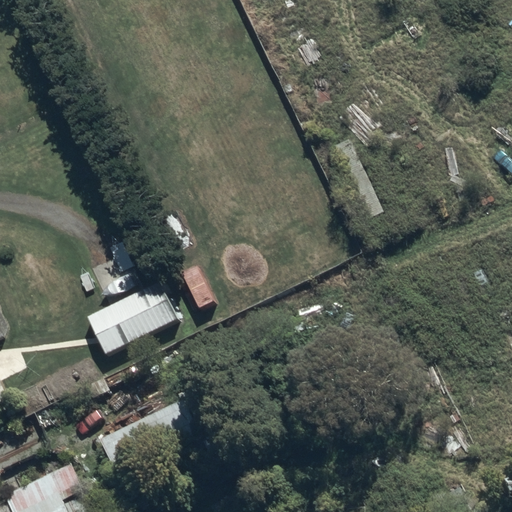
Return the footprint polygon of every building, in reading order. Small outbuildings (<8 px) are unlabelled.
[(353,138),(337,145),(372,220),(387,213),(353,138)] [(201,266),(183,274),(200,308),(217,301),(201,266)] [(163,281),(143,290),(89,317),(109,357),(181,320),(163,281)] [(156,414),(104,439),(121,479),(183,450),(190,466),(214,455),(217,461),(238,451),(204,380),(183,391),(181,385),(150,400),(156,414)] [(10,505),(0,510),(0,511),(101,511),(90,490),(87,491),(73,464),(6,497),(10,505)]
